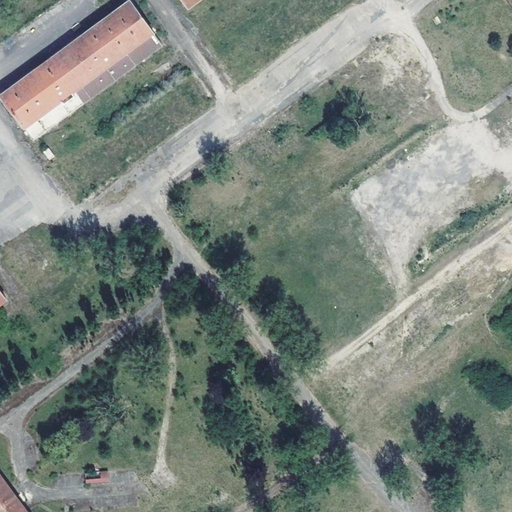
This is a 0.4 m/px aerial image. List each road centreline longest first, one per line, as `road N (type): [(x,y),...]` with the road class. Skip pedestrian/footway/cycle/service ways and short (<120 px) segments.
road 1 (track): [(403,511),(143,198)]
road 2 (track): [(0,420),(157,303),(183,248)]
road 3 (track): [(249,123),(155,0)]
